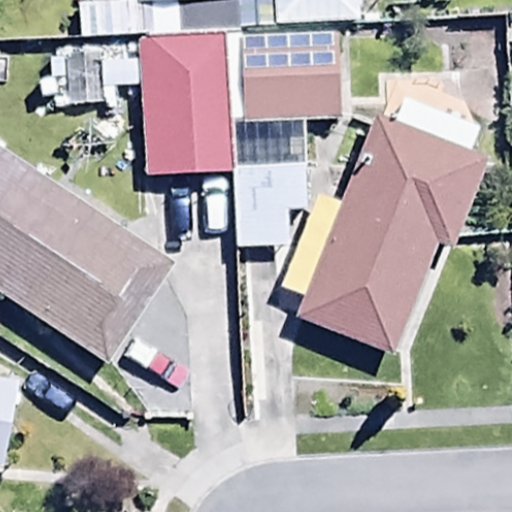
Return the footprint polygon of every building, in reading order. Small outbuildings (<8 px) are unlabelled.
[(237,0),(130,0),(131,13),(237,10),(237,0)] [(266,0),(267,35),(353,32),(351,0),(266,0)] [(226,131),(299,129),(340,128),(338,42),(224,45),(226,131)] [(226,131),(224,45),(95,48),(96,78),(132,77),(135,185),(227,183),(226,131)] [(370,127),(286,324),(383,365),(431,251),(444,256),(480,171),(461,163),(471,141),(391,107),(381,131),(370,127)] [(299,129),(226,131),(227,183),(229,259),(282,258),(281,223),(301,222),(299,129)] [(169,270),(0,160),(0,303),(104,371),(169,270)] [(0,466),(13,392),(0,389),(0,466)]
